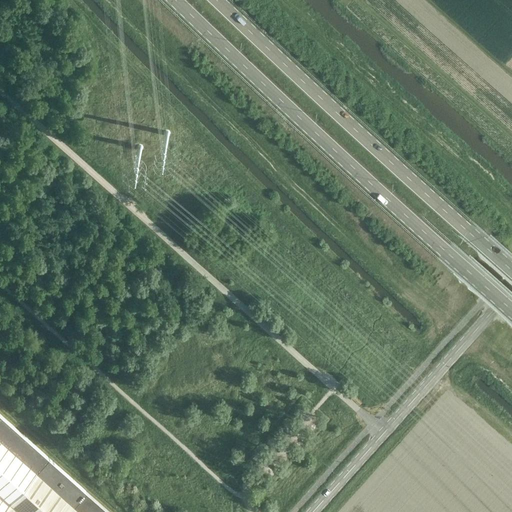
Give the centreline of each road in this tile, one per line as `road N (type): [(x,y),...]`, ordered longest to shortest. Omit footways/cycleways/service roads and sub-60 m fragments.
road 1 (primary): [(173,0),(511,311)]
road 2 (primary): [(511,271),(216,0)]
road 3 (tertiary): [(313,511),(511,290)]
road 4 (unclassified): [(255,511),(249,486),(311,411)]
